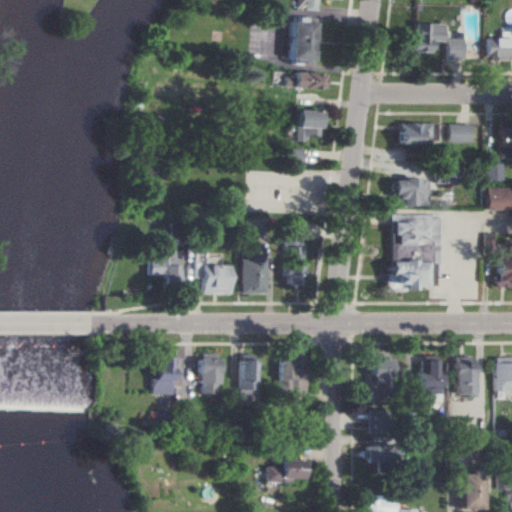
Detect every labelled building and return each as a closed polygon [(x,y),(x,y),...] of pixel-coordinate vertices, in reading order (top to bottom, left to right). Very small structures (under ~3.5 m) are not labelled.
[(292,0),(292,9),(314,10),(314,0),(292,0)] [(309,63),(310,18),(287,17),(286,62),(309,63)] [(406,34),(405,52),(425,52),(426,41),(439,41),(440,24),(410,23),(410,34),(406,34)] [(460,38),(443,38),(442,60),(459,60),(460,38)] [(511,39),(481,38),(481,58),(506,58),(506,55),(511,55),(511,39)] [(280,87),(319,88),(320,73),(289,72),(289,76),(280,75),(280,87)] [(301,141),(301,136),(316,136),(316,110),(292,110),(292,141),(301,141)] [(433,124),(395,122),(394,144),(424,145),(425,140),(433,140),(433,124)] [(468,124),(444,123),(444,142),(468,143),(468,124)] [(494,156),(511,157),(511,155),(511,126),(494,126),(494,156)] [(282,163),(299,163),(299,148),(282,148),(282,163)] [(499,163),(481,164),(482,180),(499,180),(499,163)] [(431,183),(453,183),(453,165),(431,166),(431,183)] [(389,178),(388,197),(397,197),(397,205),(424,206),(424,179),(389,178)] [(511,187),(482,187),(481,209),(511,209),(511,187)] [(435,215),(387,215),(387,234),(391,234),(391,243),(384,243),(384,289),(429,289),(429,250),(436,250),(435,215)] [(279,285),(298,285),(299,222),(279,222),(279,285)] [(480,249),(490,249),(490,235),(480,235),(480,249)] [(145,258),(145,277),(176,277),(176,267),(172,267),(172,242),(156,242),(156,258),(145,258)] [(227,293),(226,265),(202,265),(202,248),(190,249),(191,277),(197,277),(197,294),(227,293)] [(236,294),(262,293),(261,253),(248,254),(248,259),(235,259),(236,294)] [(511,259),(491,259),(491,286),(511,286),(511,259)] [(214,394),(215,354),(195,353),(194,383),(198,384),(198,393),(214,394)] [(235,400),(252,400),(252,354),(235,354),(235,400)] [(387,355),(366,354),(365,384),(387,385),(387,355)] [(275,360),(274,391),(301,392),(302,355),(286,355),(286,361),(275,360)] [(436,355),(418,356),(418,408),(437,407),(436,355)] [(168,357),(148,357),(148,394),(168,394),(168,357)] [(450,357),(449,395),(470,396),(471,357),(450,357)] [(490,391),(511,390),(511,357),(490,358),(490,391)] [(377,402),(376,387),(367,387),(367,402),(377,402)] [(365,433),(383,433),(384,410),(365,409),(365,433)] [(363,463),(390,462),(389,446),(362,447),(363,463)] [(458,509),(481,508),(480,473),(457,474),(458,509)] [(511,511),(511,491),(503,492),(503,511),(511,511)] [(359,511),(392,511),(392,495),(359,496),(359,511)]
